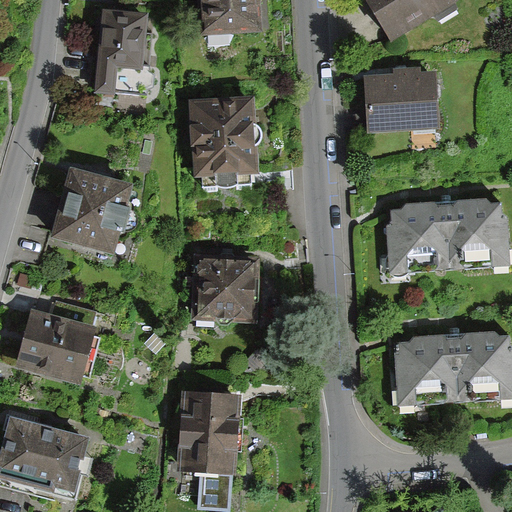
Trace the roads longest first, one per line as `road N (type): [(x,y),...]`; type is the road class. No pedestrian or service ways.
road 1 (residential): [(312,0),(347,464)]
road 2 (residential): [(0,231),(42,87),(50,0)]
road 3 (residential): [(347,464),(472,460)]
